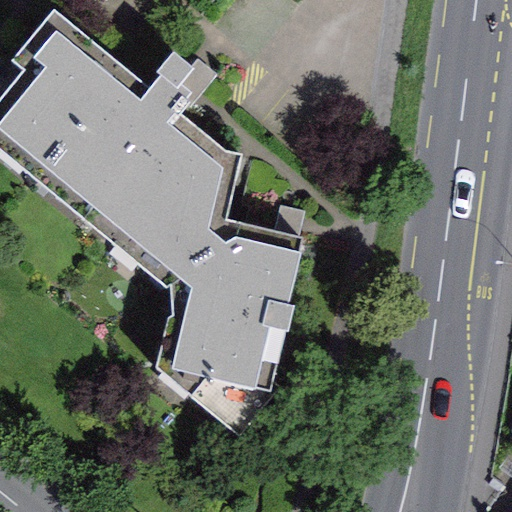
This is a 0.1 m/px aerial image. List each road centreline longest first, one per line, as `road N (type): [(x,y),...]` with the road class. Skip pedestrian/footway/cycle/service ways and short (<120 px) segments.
road 1 (primary): [(421,464),(476,0)]
road 2 (unknown): [(336,0),(266,102)]
